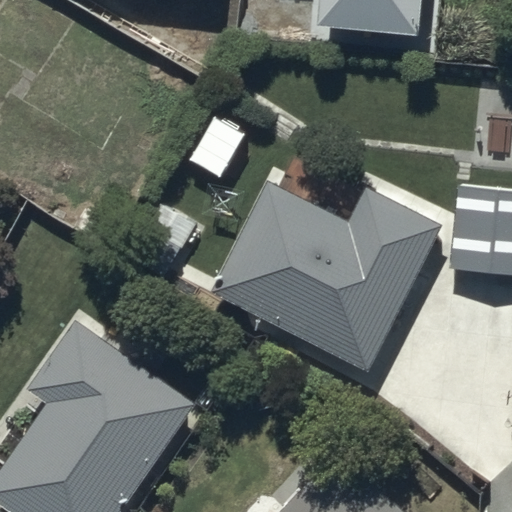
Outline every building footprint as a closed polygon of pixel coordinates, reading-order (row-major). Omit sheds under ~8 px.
[(320,0),(318,25),(417,34),(420,0),(320,0)] [(511,167),(470,164),(463,249),(511,252),(511,167)] [(348,212),(270,172),(217,275),(370,354),(442,216),(366,177),(348,212)] [(36,375),(44,380),(0,442),(0,487),(6,491),(0,499),(0,511),(117,511),(203,392),(84,307),(36,375)] [(425,511),(347,437),(275,511),(425,511)]
